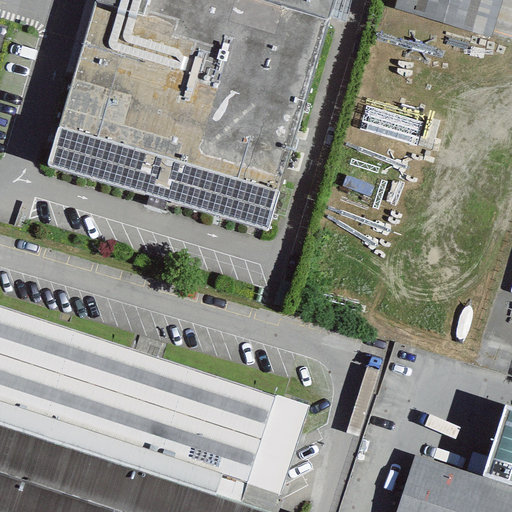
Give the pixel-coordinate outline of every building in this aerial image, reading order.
[(331,0),(94,0),(47,165),(148,194),(167,200),(265,228),(331,0)] [(490,36),(500,0),(396,0),(394,8),(490,36)] [(167,200),(148,194),(145,205),(164,211),(167,200)] [(308,407),(0,304),(0,424),(240,503),(246,484),(278,495),(308,407)] [(511,407),(503,404),(480,476),(511,486),(511,407)] [(0,424),(0,511),(267,511),(240,503),(0,424)] [(511,511),(511,486),(480,476),(414,455),(395,511),(511,511)]
